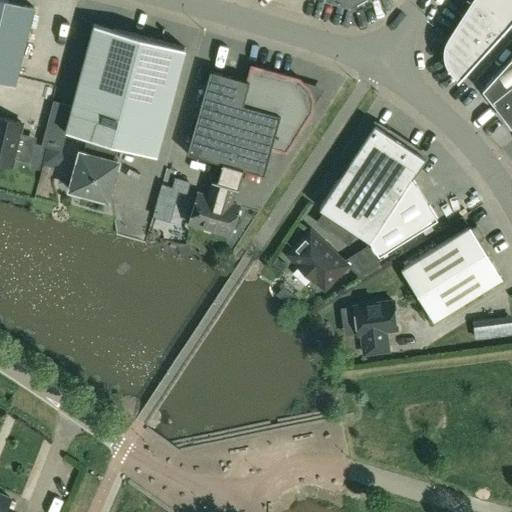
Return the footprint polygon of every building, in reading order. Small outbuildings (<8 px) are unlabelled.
[(0,0),(0,82),(15,86),(34,7),(4,0),(0,0)] [(464,74),(511,20),(511,0),(473,0),(469,7),(473,11),(454,40),(451,49),(451,58),(456,66),(464,74)] [(118,146),(156,156),(185,47),(117,29),(117,30),(93,23),(65,131),(87,137),(83,152),(79,151),(69,190),(108,200),(118,161),(114,160),(118,146)] [(511,56),(482,90),(511,127),(511,125),(511,56)] [(298,80),(252,67),(248,81),(210,70),(187,153),(221,163),(215,182),(237,188),(243,169),(263,174),(271,146),(285,150),(310,111),(311,99),(307,88),(298,80)] [(35,143),(18,139),(21,122),(0,117),(0,163),(11,166),(13,158),(30,162),(31,159),(41,161),(45,145),(35,143)] [(437,217),(412,178),(425,158),(374,124),(319,208),(323,210),(337,219),(370,241),(378,254),(437,217)] [(172,215),(180,187),(162,182),(154,210),(172,215)] [(191,215),(189,223),(230,235),(239,205),(233,203),(237,188),(215,182),(211,197),(197,193),(196,197),(189,195),(184,213),(191,215)] [(317,221),(330,229),(337,219),(323,210),(317,221)] [(432,320),(501,277),(469,226),(401,268),(432,320)] [(310,231),(288,254),(324,288),(346,265),(310,231)] [(368,247),(354,256),(359,264),(350,270),(360,278),(380,267),(368,247)] [(393,300),(353,306),(357,334),(361,333),(364,353),(388,350),(385,330),(397,329),(393,300)] [(473,327),(474,339),(511,334),(509,318),(496,320),(497,324),(473,327)] [(8,511),(5,511),(10,497),(0,492),(0,511),(8,511)]
